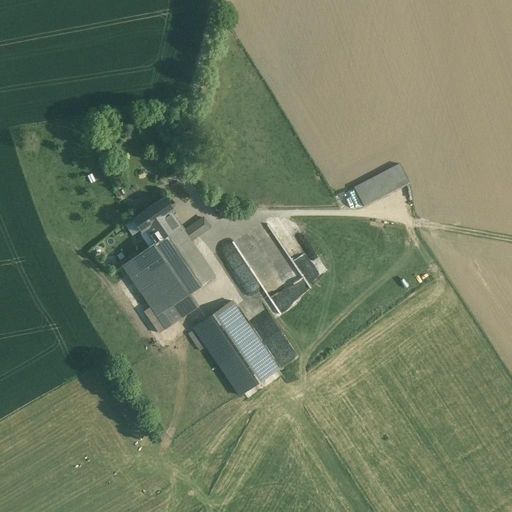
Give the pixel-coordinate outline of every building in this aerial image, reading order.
[(400,164),(354,188),(362,202),(407,178),(400,164)] [(164,196),(132,218),(141,231),(170,212),(173,209),(164,196)] [(170,212),(145,229),(154,242),(189,293),(190,293),(214,276),(190,241),(183,231),(170,212)] [(203,218),(183,231),(190,241),(210,227),(203,218)] [(384,235),(396,238),(398,228),(386,225),(384,235)] [(154,242),(138,253),(139,254),(122,266),(150,306),(165,328),(198,305),(190,293),(189,293),(154,242)] [(277,368),(231,301),(193,327),(239,395),(277,368)] [(165,328),(150,306),(144,311),(159,333),(165,328)]
